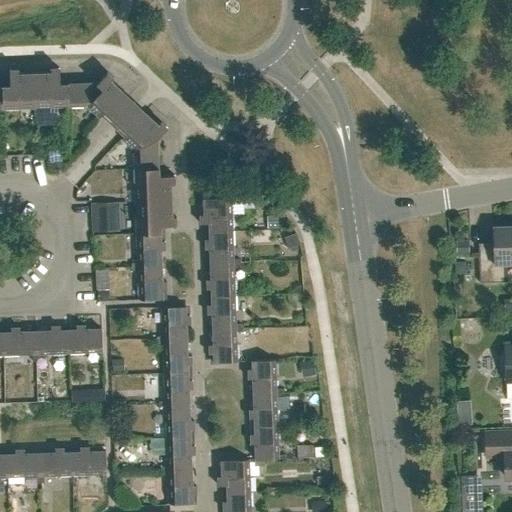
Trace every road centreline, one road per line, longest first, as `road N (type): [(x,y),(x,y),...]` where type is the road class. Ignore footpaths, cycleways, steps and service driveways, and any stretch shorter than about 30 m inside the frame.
road 1 (tertiary): [(396,511),(353,215)]
road 2 (residential): [(0,310),(48,293),(66,258),(60,220),(48,204),(0,187)]
road 3 (tertiary): [(347,174),(348,121),(290,28)]
road 4 (tertiary): [(260,59),(324,124),(347,174)]
road 5 (tertiary): [(176,0),(181,31),(206,57),(224,64),(260,59)]
